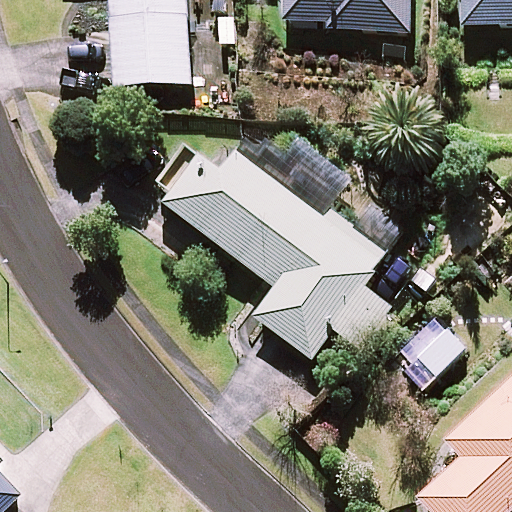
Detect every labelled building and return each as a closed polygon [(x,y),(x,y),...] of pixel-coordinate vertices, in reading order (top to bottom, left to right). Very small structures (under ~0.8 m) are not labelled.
[(192,0),(115,0),(118,91),(194,89),(192,0)] [(414,0),(289,0),(289,31),(413,37),(414,0)] [(511,0),(468,0),(469,30),(511,29),(511,0)] [(376,209),(359,233),(334,214),(343,202),(260,142),(243,166),(221,150),(206,169),(190,158),(162,197),(182,212),(177,219),(284,295),(264,323),(321,364),(344,333),(367,350),(397,308),(369,288),(389,259),(409,232),(376,209)] [(511,511),(511,390),(451,447),(467,465),(424,505),(430,511),(511,511)] [(0,511),(14,511),(33,496),(0,459),(0,511)]
